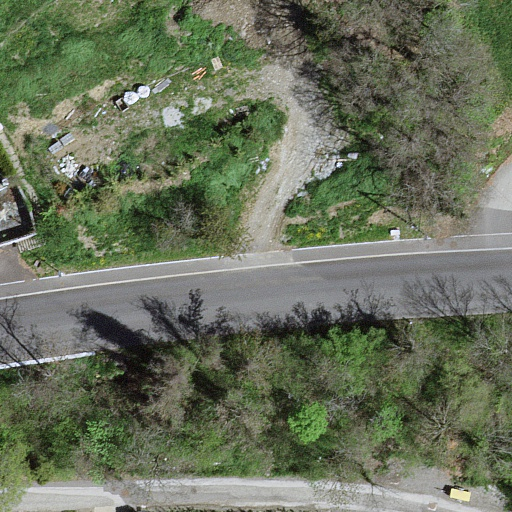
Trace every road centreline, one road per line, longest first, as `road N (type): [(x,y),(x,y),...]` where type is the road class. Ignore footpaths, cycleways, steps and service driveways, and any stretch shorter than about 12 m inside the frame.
road 1 (tertiary): [(511,279),(169,305),(0,330)]
road 2 (residential): [(428,511),(316,493),(0,496)]
